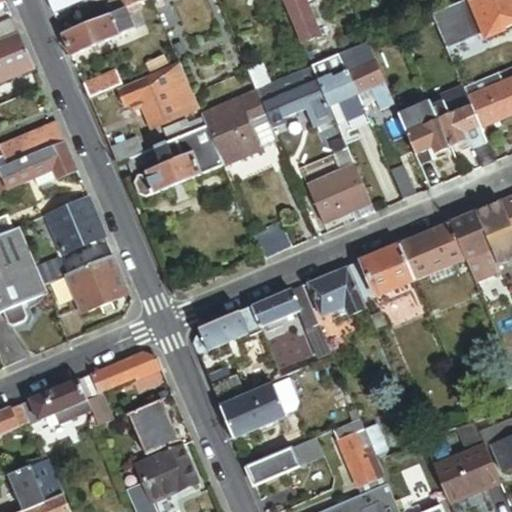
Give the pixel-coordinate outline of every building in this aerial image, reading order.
[(0,5),(5,4),(3,0),(0,0),(0,41),(18,34),(12,21),(0,26),(0,5)] [(47,0),(53,13),(83,0),(47,0)] [(133,7),(148,0),(111,0),(107,2),(113,15),(133,7)] [(283,0),(290,15),(308,8),(308,6),(304,0),(283,0)] [(511,23),(511,0),(469,0),(487,40),(504,32),(502,27),(511,23)] [(134,11),(133,7),(113,15),(63,37),(71,57),(133,31),(126,15),(134,11)] [(290,15),(303,45),(321,37),(308,8),(290,15)] [(440,12),(432,15),(441,37),(449,33),(440,12)] [(0,85),(33,71),(18,34),(0,41),(0,85)] [(389,93),(367,42),(340,54),(358,96),(371,90),(375,99),(389,93)] [(330,108),(358,96),(340,54),(312,66),(330,108)] [(151,78),(159,98),(185,86),(193,106),(178,112),(181,118),(200,110),(193,94),(180,65),(151,78)] [(269,121),(319,238),(327,234),(323,225),(306,185),(300,170),(337,154),(348,150),(342,136),(330,108),(312,66),(264,86),(256,90),(256,92),(269,121)] [(256,90),(264,86),(256,67),(248,71),(256,90)] [(90,100),(120,88),(113,72),(83,85),(90,100)] [(511,80),(502,84),(498,75),(464,90),(466,95),(481,130),(511,116),(511,80)] [(151,78),(118,92),(124,108),(130,105),(138,101),(142,110),(151,131),(181,118),(178,112),(193,106),(185,86),(159,98),(151,78)] [(358,96),(363,108),(376,102),(375,99),(371,90),(358,96)] [(269,121),(256,92),(201,115),(207,127),(223,166),(259,151),(250,129),(269,121)] [(380,112),(394,106),(389,93),(375,99),(376,102),(380,112)] [(466,95),(434,109),(440,123),(451,149),(469,141),(481,169),(495,163),(481,130),(466,95)] [(330,108),(342,136),(370,124),(363,108),(358,96),(330,108)] [(134,114),(142,110),(138,101),(130,105),(134,114)] [(399,116),(408,137),(440,123),(434,109),(431,103),(399,116)] [(436,156),(451,149),(440,123),(408,137),(416,157),(433,150),(436,156)] [(375,214),(403,202),(394,181),(389,170),(370,124),(342,136),(348,150),(375,214)] [(65,145),(56,125),(0,149),(5,162),(8,169),(27,161),(65,145)] [(223,166),(207,127),(126,162),(133,180),(136,179),(135,185),(140,195),(146,198),(223,166)] [(135,138),(110,148),(116,163),(141,153),(135,138)] [(77,173),(65,145),(27,161),(35,181),(53,173),(57,182),(77,173)] [(344,169),(306,185),(323,225),(353,212),(357,222),(375,214),(348,150),(337,154),(344,169)] [(2,164),(0,159),(0,172),(8,169),(5,162),(2,164)] [(35,181),(27,161),(8,169),(0,172),(0,173),(8,192),(34,181),(35,181)] [(394,181),(404,177),(399,166),(389,170),(394,181)] [(0,195),(8,192),(0,173),(0,195)] [(57,182),(53,173),(35,181),(34,181),(38,190),(57,182)] [(403,202),(413,198),(404,177),(394,181),(403,202)] [(105,240),(88,200),(59,212),(69,236),(57,241),(64,257),(105,240)] [(511,230),(501,205),(476,216),(499,270),(511,264),(511,230)] [(0,234),(14,228),(7,214),(0,217),(0,234)] [(476,216),(450,226),(464,260),(473,280),(499,270),(476,216)] [(252,234),(264,261),(290,250),(279,223),(252,234)] [(464,260),(450,226),(400,247),(414,281),(464,260)] [(37,272),(19,229),(0,237),(0,317),(3,316),(8,327),(14,330),(24,325),(26,318),(21,308),(48,296),(45,289),(37,272)] [(414,281),(400,247),(348,269),(362,302),(414,281)] [(129,297),(113,259),(68,279),(66,279),(80,311),(82,317),(129,297)] [(45,289),(66,279),(68,279),(60,262),(37,272),(45,289)] [(362,302),(348,269),(307,286),(321,320),(343,310),(347,318),(366,311),(362,302)] [(80,311),(66,279),(45,289),(48,296),(58,320),(80,311)] [(329,351),(303,288),(251,310),(259,330),(298,314),(316,357),(329,351)] [(259,330),(251,310),(197,332),(193,345),(197,356),(259,330)] [(144,357),(94,378),(101,394),(136,379),(138,382),(161,372),(157,362),(144,357)] [(218,404),(244,393),(236,375),(210,386),(218,404)] [(94,378),(80,384),(88,403),(98,429),(113,423),(101,394),(94,378)] [(287,381),(273,387),(285,416),(295,411),(297,404),(287,381)] [(88,403),(80,384),(22,408),(29,425),(30,427),(88,403)] [(285,416),(273,387),(220,409),(233,440),(256,430),(265,426),(285,417),(285,416)] [(156,405),(128,417),(145,458),(178,444),(160,403),(156,405)] [(0,437),(29,425),(22,408),(0,416),(0,437)] [(364,432),(359,420),(332,432),(359,496),(386,485),(375,459),(388,454),(376,426),(364,432)] [(265,426),(256,430),(258,434),(266,431),(265,426)] [(511,464),(511,428),(486,440),(499,470),(511,464)] [(315,439),(291,449),(295,458),(299,457),(302,464),(298,466),(299,467),(323,457),(315,439)] [(500,483),(484,446),(433,468),(449,504),(500,483)] [(180,448),(135,468),(151,505),(196,485),(180,448)] [(295,458),(291,449),(245,468),(253,486),(299,467),(298,466),(302,464),(299,457),(295,458)] [(23,511),(29,511),(63,498),(48,462),(10,479),(23,511)] [(398,511),(386,485),(359,496),(322,511),(398,511)] [(69,511),(63,498),(29,511),(69,511)]
